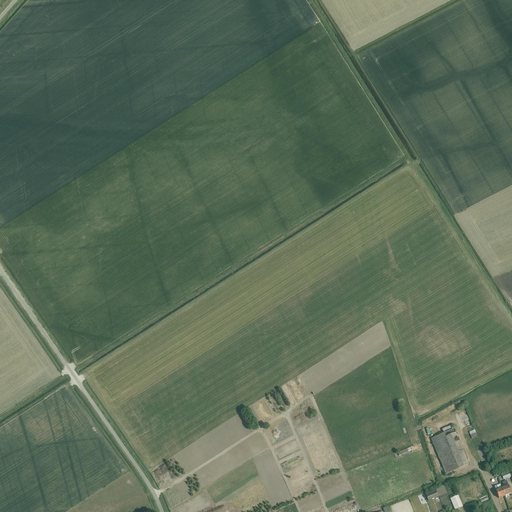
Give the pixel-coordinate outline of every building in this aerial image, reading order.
[(442,430),(443,434),(431,439),(446,475),(468,466),(454,430),(452,426),(442,430)] [(411,448),(397,453),(399,456),(412,451),(411,448)] [(502,489),(505,497),(511,494),(507,482),(502,483),(504,488),(502,489)] [(502,489),(500,485),(494,487),(499,499),(505,497),(502,489)] [(429,501),(439,497),(436,490),(426,494),(429,501)] [(455,510),(462,507),(457,495),(450,498),(455,510)]
